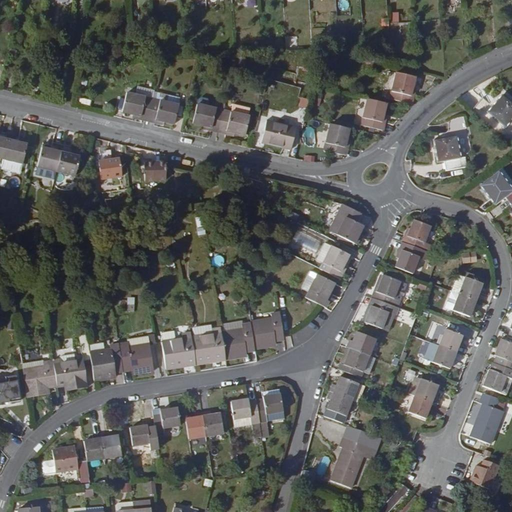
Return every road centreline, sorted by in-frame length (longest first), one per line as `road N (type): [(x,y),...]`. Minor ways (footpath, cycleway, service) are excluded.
road 1 (residential): [(430,489),(503,294),(503,267),(479,222),(393,182)]
road 2 (residential): [(311,352),(273,368),(108,395),(69,412),(19,460),(0,502)]
road 3 (residential): [(0,102),(356,179)]
road 4 (residential): [(378,193),(382,233),(340,320),(311,352)]
road 5 (residential): [(511,56),(464,77),(399,128),(385,157)]
road 6 (residential): [(311,352),(310,398),(279,511)]
